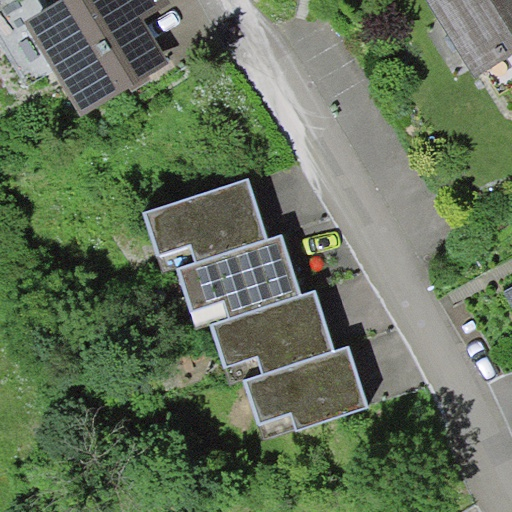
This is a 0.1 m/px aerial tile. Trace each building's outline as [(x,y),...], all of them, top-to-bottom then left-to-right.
[(59,0),(25,21),(82,115),(171,61),(145,18),(173,1),(171,0),(59,0)] [(511,0),(426,0),(472,77),(511,53),(511,0)] [(179,266),(268,238),(250,178),(144,211),(164,274),(179,269),(179,266)] [(282,234),(268,238),(179,266),(179,269),(198,327),(211,323),(301,295),(282,234)] [(317,291),(301,295),(211,323),(231,386),(245,381),(244,378),(335,350),(317,291)] [(350,346),(335,350),(244,378),(245,381),(264,442),(369,409),(350,346)]
